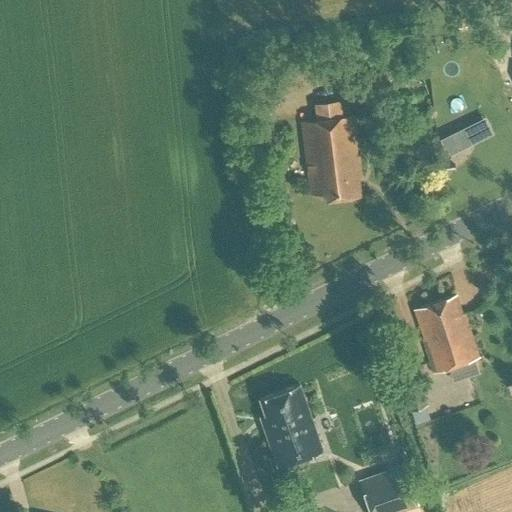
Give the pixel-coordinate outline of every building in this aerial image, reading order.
[(302,120),(311,193),(325,192),(326,199),(361,195),(359,177),(362,176),(355,113),(302,120)] [(423,336),(422,336),(434,371),(479,355),(464,312),(462,312),(456,293),(414,307),(423,336)] [(427,403),(418,376),(399,382),(408,409),(427,403)] [(271,439),(269,439),(277,461),(321,446),(299,384),(260,397),(266,413),(262,414),(271,439)] [(407,463),(362,480),(373,511),(393,511),(421,502),(407,463)]
